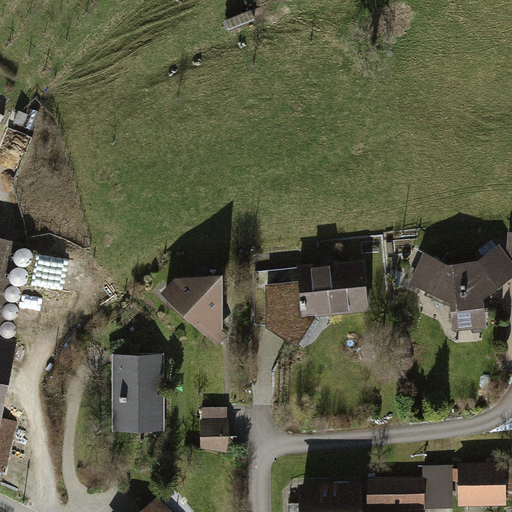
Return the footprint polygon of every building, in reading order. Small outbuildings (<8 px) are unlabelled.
[(38,240),(0,232),(0,334),(18,338),(38,240)] [(461,261),(432,252),(419,289),(465,309),(463,330),(498,328),(497,294),(511,284),(511,246),(510,245),(493,259),(461,261)] [(328,314),(382,311),(379,258),(309,261),(309,269),(273,270),(276,324),(308,345),(328,314)] [(233,345),(241,268),(193,276),(173,291),(233,345)] [(0,474),(4,476),(22,422),(11,418),(26,340),(18,338),(0,334),(0,474)] [(174,354),(125,353),(124,430),(173,431),(174,354)] [(234,406),(209,406),(209,454),(248,454),(248,430),(234,430),(234,406)] [(470,493),(470,506),(511,505),(511,462),(468,464),(469,469),(436,470),(436,479),(436,493),(470,493)] [(436,479),(376,480),(377,511),(436,510),(436,493),(436,479)] [(376,480),(312,481),(312,511),(376,511),(377,511),(376,480)] [(178,511),(162,495),(143,511),(178,511)]
